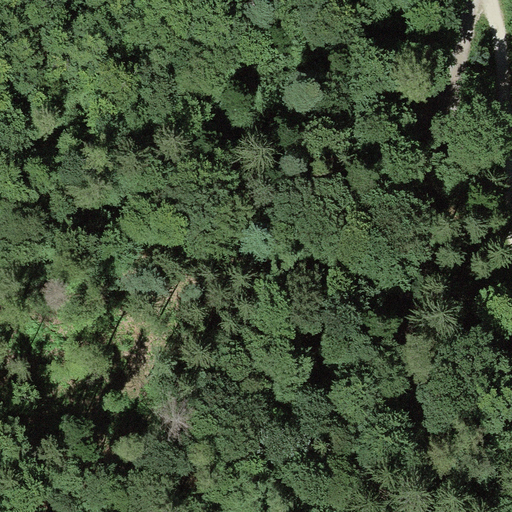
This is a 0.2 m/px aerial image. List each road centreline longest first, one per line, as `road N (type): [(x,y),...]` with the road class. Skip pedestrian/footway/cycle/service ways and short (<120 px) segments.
road 1 (track): [(331,511),(393,398),(472,0)]
road 2 (track): [(511,122),(489,0)]
